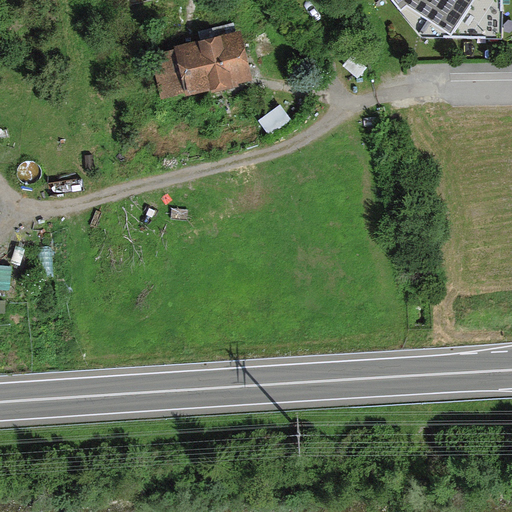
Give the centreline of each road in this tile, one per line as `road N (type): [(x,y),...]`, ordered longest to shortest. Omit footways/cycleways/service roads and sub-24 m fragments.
road 1 (trunk): [(511,369),(0,401)]
road 2 (track): [(377,96),(257,155),(77,204),(22,205),(0,193)]
road 3 (residential): [(511,88),(377,96)]
